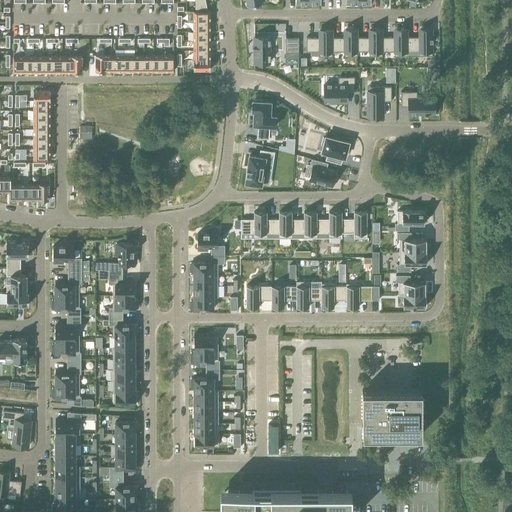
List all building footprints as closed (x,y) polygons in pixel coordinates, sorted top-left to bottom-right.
[(195,0),(195,8),(207,8),(205,0),(195,0)] [(193,11),(193,21),(210,21),(210,11),(193,11)] [(193,21),(193,31),(210,31),(210,21),(193,21)] [(406,30),(407,56),(408,56),(408,51),(419,51),(419,55),(429,55),(429,56),(432,56),(432,29),(419,30),(419,37),(407,37),(407,30),(406,30)] [(306,37),(306,52),(319,52),(319,56),(332,56),(331,30),(319,30),(319,37),(306,37)] [(331,30),(332,56),(332,51),(344,51),(344,56),(357,56),(356,30),(344,30),(344,37),(332,37),(332,30),(331,30)] [(356,30),(357,56),(357,51),(369,51),(369,56),(382,56),(381,30),(369,30),(369,37),(357,37),(357,30),(356,30)] [(381,30),(382,56),(382,51),(394,51),(394,56),(407,56),(406,30),(394,30),(394,37),(382,37),(382,30),(381,30)] [(193,31),(193,41),(210,41),(210,31),(193,31)] [(254,37),(254,63),(270,63),(270,38),(254,37)] [(285,37),(286,52),(298,52),(298,37),(285,37)] [(193,41),(193,50),(210,50),(210,41),(193,41)] [(193,50),(193,60),(210,60),(210,50),(193,50)] [(95,54),(95,71),(106,71),(106,54),(95,54)] [(106,54),(106,71),(115,71),(115,54),(106,54)] [(115,54),(115,71),(125,71),(125,54),(115,54)] [(125,54),(125,71),(134,71),(134,54),(125,54)] [(134,54),(134,71),(144,71),(144,54),(134,54)] [(144,54),(144,71),(154,71),(154,54),(144,54)] [(154,54),(154,71),(163,71),(163,54),(154,54)] [(163,54),(163,71),(174,71),(174,54),(163,54)] [(13,56),(13,73),(23,73),(23,56),(13,56)] [(23,56),(23,73),(33,73),(33,56),(23,56)] [(33,56),(33,73),(43,73),(43,56),(33,56)] [(43,56),(43,73),(52,73),(52,56),(43,56)] [(52,56),(52,73),(62,73),(62,56),(52,56)] [(62,56),(62,73),(71,73),(71,56),(62,56)] [(71,56),(71,73),(82,73),(82,56),(71,56)] [(193,60),(193,70),(210,70),(210,60),(193,60)] [(385,67),(385,80),(394,80),(394,67),(385,67)] [(324,83),(324,99),(331,99),(332,102),(346,102),(346,93),(354,93),(354,76),(338,77),(338,83),(324,83)] [(367,86),(367,116),(383,116),(383,101),(391,101),(391,86),(367,86)] [(33,91),(33,101),(50,101),(50,91),(33,91)] [(401,91),(401,106),(409,106),(409,114),(424,114),(424,115),(427,115),(427,114),(434,114),(434,98),(417,98),(417,91),(401,91)] [(253,101),(252,111),(254,111),(253,125),(258,126),(258,138),(269,139),(269,126),(275,127),(276,117),(270,116),(271,102),(263,102),(263,100),(255,99),(255,101),(253,101)] [(33,101),(33,111),(50,111),(50,101),(33,101)] [(33,111),(33,120),(50,120),(50,111),(33,111)] [(33,120),(33,130),(50,130),(50,120),(33,120)] [(33,130),(33,139),(50,139),(50,130),(33,130)] [(323,137),(321,145),(323,146),(321,152),(327,153),(326,160),(341,164),(342,157),(345,158),(346,152),(348,152),(350,145),(348,144),(349,142),(340,140),(335,138),(334,138),(334,139),(325,136),(325,138),(323,137)] [(33,139),(33,149),(50,149),(50,139),(33,139)] [(286,146),(282,145),(282,150),(294,154),(294,146),(286,146)] [(33,149),(33,159),(50,159),(50,149),(33,149)] [(246,175),(245,183),(246,183),(246,185),(256,187),(256,184),(261,185),(264,164),(265,158),(259,157),(249,156),(247,170),(246,169),(246,175)] [(312,166),(309,180),(332,186),(336,171),(326,169),(328,163),(311,159),(310,165),(312,166)] [(0,175),(1,192),(9,192),(9,200),(10,200),(10,175),(0,175)] [(10,175),(10,200),(20,200),(20,183),(10,183),(10,175)] [(20,183),(20,200),(29,200),(29,183),(20,183)] [(29,183),(29,200),(39,200),(39,183),(29,183)] [(39,183),(39,200),(49,200),(49,183),(39,183)] [(395,223),(395,230),(409,230),(409,223),(424,223),(424,210),(411,210),(405,210),(397,210),(397,223),(395,223)] [(241,218),(241,238),(242,238),(242,233),(254,233),(254,238),(266,238),(266,211),(254,211),(254,218),(241,218)] [(266,211),(266,238),(268,238),(268,233),(279,233),(279,238),(291,238),(291,211),(279,211),(279,218),(267,218),(267,211),(266,211)] [(291,211),(291,238),(293,238),(293,233),(304,233),(304,238),(316,238),(316,211),(304,211),(304,218),(292,218),(292,211),(291,211)] [(316,211),(316,238),(318,238),(318,233),(329,233),(329,238),(341,238),(341,211),(329,211),(329,218),(317,218),(317,211),(316,211)] [(341,211),(341,238),(342,238),(342,233),(353,233),(353,238),(367,238),(367,211),(354,211),(354,218),(342,218),(342,211),(341,211)] [(211,246),(211,256),(224,255),(224,245),(217,245),(217,230),(207,230),(207,232),(203,232),(203,233),(200,233),(197,233),(197,239),(197,249),(209,249),(209,248),(209,246),(211,246)] [(397,232),(397,239),(399,239),(399,252),(426,252),(426,239),(411,239),(411,232),(397,232)] [(6,241),(6,256),(6,268),(20,268),(20,256),(28,256),(28,243),(16,243),(16,241),(6,241)] [(59,244),(59,245),(53,246),(53,251),(53,262),(64,262),(64,259),(68,259),(68,270),(82,270),(81,258),(73,258),(73,242),(63,242),(63,244),(59,244)] [(109,262),(109,270),(122,270),(122,263),(136,263),(135,253),(133,253),(133,249),(132,249),(132,243),(126,243),(116,243),(116,254),(117,254),(117,255),(119,255),(119,262),(109,262)] [(397,264),(397,271),(411,271),(411,264),(426,264),(426,252),(399,252),(399,264),(397,264)] [(200,262),(197,262),(191,262),(191,271),(194,271),(194,275),(217,275),(217,263),(224,263),(224,255),(211,256),(211,262),(205,262),(200,262)] [(6,283),(6,292),(26,292),(26,275),(20,275),(20,268),(6,268),(6,275),(11,275),(11,283),(6,283)] [(65,280),(55,281),(55,295),(79,295),(79,284),(82,284),(82,270),(68,270),(68,283),(65,284),(65,280)] [(122,283),(122,270),(109,270),(109,284),(112,284),(112,295),(134,295),(134,280),(124,280),(124,283),(122,283)] [(194,275),(194,276),(194,280),(194,286),(218,286),(217,275),(194,275)] [(396,275),(396,282),(398,282),(398,294),(425,294),(425,282),(410,282),(410,275),(396,275)] [(271,286),(271,307),(284,307),(284,300),(296,300),(296,307),(296,281),(296,286),(271,286)] [(296,281),(296,307),(309,307),(309,300),(321,300),(321,307),(321,283),(321,281),(320,281),(320,286),(309,286),(309,281),(296,281)] [(321,283),(321,307),(334,307),(334,300),(346,300),(346,307),(346,283),(345,283),(345,286),(334,286),(334,283),(321,283)] [(346,283),(346,307),(359,307),(359,300),(372,300),(372,286),(359,286),(359,283),(346,283)] [(246,285),(246,307),(259,307),(259,300),(271,300),(271,307),(271,286),(246,285)] [(194,295),(194,296),(218,296),(218,286),(194,286),(194,292),(194,295)] [(6,292),(6,305),(28,305),(28,292),(26,292),(6,292)] [(398,294),(398,295),(403,295),(403,307),(409,307),(416,307),(425,307),(425,294),(398,294)] [(67,315),(80,315),(80,307),(79,307),(79,295),(55,295),(55,299),(52,299),(52,308),(61,308),(61,309),(67,308),(67,315)] [(123,319),(122,308),(128,308),(137,308),(137,299),(134,299),(134,295),(112,295),(113,307),(109,307),(109,319),(123,319)] [(218,297),(218,296),(194,296),(194,300),(191,300),(191,309),(197,309),(200,309),(200,310),(206,310),(206,309),(213,309),(213,297),(218,297)] [(80,329),(80,315),(67,315),(67,328),(65,328),(65,325),(55,325),(55,340),(79,340),(79,329),(80,329)] [(123,319),(109,319),(109,325),(113,325),(113,337),(134,337),(134,333),(137,333),(137,324),(128,324),(123,324),(123,319)] [(194,347),(194,349),(218,349),(218,337),(203,337),(203,334),(194,334),(194,344),(194,347)] [(113,347),(113,348),(134,347),(134,337),(113,337),(115,337),(115,347),(113,347)] [(13,341),(13,361),(26,361),(26,339),(13,339),(13,341)] [(0,356),(5,357),(5,361),(13,361),(13,341),(0,340),(0,356)] [(67,359),(81,359),(81,351),(79,351),(79,340),(55,340),(55,344),(52,344),(52,352),(61,352),(61,353),(67,353),(67,359)] [(113,348),(113,358),(134,358),(134,349),(134,347),(113,348)] [(219,370),(219,360),(218,360),(218,349),(194,349),(194,353),(191,353),(191,361),(197,361),(200,361),(200,362),(201,362),(205,362),(205,370),(219,370)] [(110,369),(134,369),(134,358),(113,358),(113,369),(110,369)] [(65,369),(55,369),(55,384),(79,384),(79,373),(81,373),(81,359),(67,359),(67,372),(65,372),(65,369)] [(134,370),(134,369),(110,369),(110,380),(134,380),(134,370)] [(194,387),(194,391),(218,391),(218,390),(216,390),(216,379),(219,379),(219,370),(205,370),(206,377),(201,377),(200,377),(200,378),(197,378),(191,378),(191,387),(194,387)] [(113,391),(134,391),(134,380),(110,380),(113,380),(113,391)] [(25,383),(11,381),(10,388),(24,390),(25,383)] [(79,384),(55,384),(55,388),(52,388),(52,397),(61,397),(67,397),(67,404),(81,405),(81,396),(79,396),(79,384)] [(385,390),(362,390),(362,424),(363,424),(363,434),(387,434),(387,435),(422,435),(421,390),(385,390)] [(125,406),(134,406),(134,391),(113,391),(113,403),(125,403),(125,406)] [(194,395),(194,401),(218,401),(218,391),(194,391),(194,392),(194,395)] [(218,412),(218,401),(194,401),(194,408),(194,411),(194,412),(218,412)] [(3,410),(2,419),(8,420),(7,427),(14,428),(12,444),(28,446),(31,421),(23,420),(24,412),(3,410)] [(56,432),(56,434),(80,434),(79,422),(81,422),(81,413),(67,412),(67,422),(65,422),(65,419),(55,419),(56,432)] [(194,417),(194,423),(218,423),(218,412),(194,412),(194,413),(194,417)] [(137,430),(137,421),(128,421),(128,420),(122,420),(122,421),(115,421),(115,434),(134,434),(134,430),(137,430)] [(194,433),(194,434),(218,434),(218,433),(216,433),(216,423),(218,423),(194,423),(194,429),(194,433)] [(278,451),(278,424),(268,424),(268,451),(278,451)] [(80,434),(56,434),(56,445),(75,445),(75,434),(80,434)] [(111,444),(134,444),(134,434),(115,434),(115,444),(111,444)] [(218,446),(218,434),(194,434),(194,435),(194,439),(194,449),(204,449),(204,447),(205,447),(205,446),(218,446)] [(111,455),(135,455),(134,444),(111,444),(111,455)] [(56,455),(75,455),(75,445),(56,445),(56,454),(56,455)] [(75,466),(75,455),(56,455),(56,466),(80,466),(75,466)] [(125,470),(135,470),(135,455),(111,455),(111,456),(115,456),(115,466),(109,466),(109,474),(123,474),(123,467),(125,467),(125,470)] [(56,477),(80,477),(80,466),(56,466),(56,476),(56,477)] [(9,473),(0,471),(0,493),(20,495),(21,481),(8,480),(9,473)] [(138,494),(138,486),(129,486),(129,485),(123,485),(123,474),(109,474),(109,487),(116,487),(116,498),(113,498),(135,498),(135,494),(138,494)] [(80,488),(80,477),(56,477),(56,481),(56,488),(80,488)] [(80,488),(56,488),(56,499),(80,498),(80,488)] [(351,511),(351,499),(351,490),(335,490),(239,490),(220,490),(219,511),(351,511)] [(62,511),(68,511),(75,511),(75,499),(80,499),(80,498),(56,499),(56,502),(53,502),(53,511),(62,511)] [(125,511),(134,511),(135,498),(113,498),(113,509),(109,509),(109,511),(123,511),(123,510),(125,510),(125,511)]
